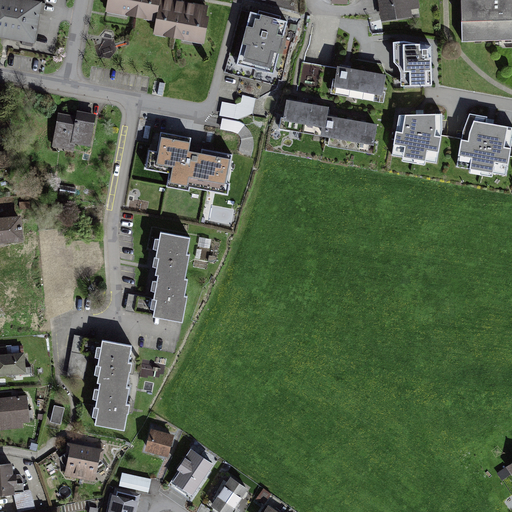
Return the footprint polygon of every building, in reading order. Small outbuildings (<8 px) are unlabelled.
[(20,0),(0,0),(0,35),(7,37),(38,42),(45,4),(28,1),(20,0)] [(104,0),(103,15),(155,22),(153,36),(212,45),(216,14),(182,9),(159,6),(160,0),(104,0)] [(379,0),(380,1),(382,18),(412,14),(410,6),(419,5),(418,0),(379,0)] [(511,0),(460,0),(462,41),(511,39),(511,0)] [(247,13),(233,65),(269,75),(283,22),(247,13)] [(403,37),(393,40),(393,54),(400,63),(401,84),(432,84),(431,42),(420,40),(403,37)] [(336,64),(332,90),(382,99),(386,73),(346,66),(336,64)] [(286,99),(282,125),(322,132),(321,142),(373,150),(377,124),(367,122),(351,120),(335,117),(324,116),(326,105),(313,103),(295,100),(286,99)] [(58,111),(53,141),(73,144),(74,139),(91,142),(96,114),(81,111),(76,111),(76,114),(58,111)] [(399,114),(393,154),(438,163),(441,134),(442,115),(409,116),(399,114)] [(461,139),(458,162),(504,168),(509,128),(490,125),(472,123),(470,141),(461,139)] [(198,131),(163,126),(160,145),(149,144),(146,166),(167,168),(164,187),(192,190),(193,183),(231,188),(236,148),(203,144),(197,143),(198,131)] [(214,206),(212,222),(231,225),(233,210),(214,206)] [(0,240),(27,239),(25,212),(0,214),(0,240)] [(151,315),(179,321),(187,283),(182,282),(191,242),(160,235),(157,254),(152,277),(159,278),(157,288),(154,301),(151,315)] [(154,301),(128,296),(125,310),(151,315),(154,301)] [(101,355),(105,340),(75,333),(66,371),(84,375),(89,352),(101,355)] [(92,419),(124,426),(127,413),(129,404),(126,403),(129,386),(125,385),(130,361),(133,346),(105,340),(101,355),(96,379),(100,380),(92,419)] [(0,372),(25,371),(24,351),(0,353),(0,372)] [(0,396),(0,412),(1,427),(29,424),(27,394),(0,396)] [(65,407),(55,404),(50,421),(60,423),(65,407)] [(151,427),(146,448),(167,453),(173,433),(151,427)] [(72,443),(65,473),(95,479),(102,449),(94,448),(81,445),(72,443)] [(190,499),(216,462),(196,448),(170,484),(190,499)] [(0,491),(14,490),(12,461),(0,461),(0,491)] [(152,479),(122,472),(119,485),(148,492),(152,479)] [(212,504),(224,511),(230,511),(248,485),(231,474),(212,504)] [(112,492),(107,511),(136,511),(140,498),(112,492)]
